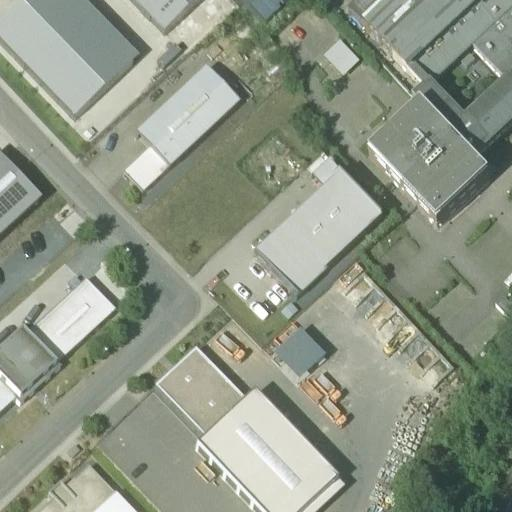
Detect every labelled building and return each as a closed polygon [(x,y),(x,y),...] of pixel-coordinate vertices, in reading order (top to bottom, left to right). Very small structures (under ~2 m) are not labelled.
[(32,0),(0,30),(0,48),(73,126),(130,72),(62,0),(32,0)] [(127,0),(161,35),(197,0),(127,0)] [(255,0),(274,20),(295,0),(255,0)] [(511,0),(365,0),(349,15),(394,62),(385,70),(415,102),(429,89),(430,90),(472,51),(511,13),(511,0)] [(511,13),(472,51),(508,88),(466,128),(430,90),(429,89),(415,102),(413,105),(421,114),(424,112),(473,166),(511,130),(511,13)] [(340,44),(324,60),(344,80),(360,65),(340,44)] [(141,200),(238,110),(205,75),(135,140),(148,154),(121,179),(141,200)] [(473,166),(424,112),(421,114),(370,161),(438,233),(490,184),(473,166)] [(0,241),(37,206),(0,166),(0,241)] [(253,265),(295,309),(384,224),(329,166),(312,183),(325,196),(253,265)] [(84,286),(26,341),(55,372),(113,317),(84,286)] [(59,376),(55,372),(26,341),(20,335),(0,354),(0,395),(12,409),(18,414),(59,376)] [(294,339),(268,363),(294,391),(320,366),(294,339)] [(153,399),(203,451),(244,413),(194,360),(153,399)] [(0,420),(12,409),(0,395),(0,420)] [(251,406),(244,413),(203,451),(195,459),(244,511),(314,511),(334,494),(251,406)] [(101,511),(113,502),(87,475),(48,511),(101,511)] [(122,511),(113,502),(101,511),(122,511)]
